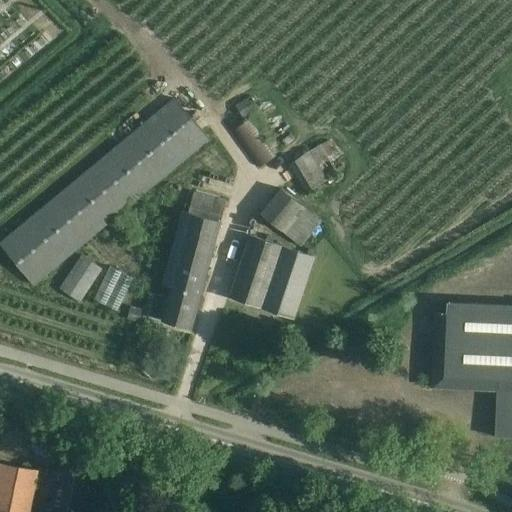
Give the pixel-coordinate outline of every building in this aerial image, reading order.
[(235,104),(243,120),(260,109),(251,95),(235,104)] [(176,99),(15,232),(0,244),(33,284),(208,138),(176,99)] [(234,131),(260,167),(276,155),(252,120),(234,131)] [(307,194),(346,166),(329,140),(289,164),(307,194)] [(323,221),(281,187),(260,213),(302,248),(323,221)] [(167,299),(154,295),(149,315),(162,318),(162,320),(192,328),(227,200),(194,191),(190,205),(184,203),(162,284),(170,287),(167,299)] [(250,235),(236,277),(230,296),(294,318),(315,257),(250,235)] [(82,255),(71,272),(60,289),(79,302),(102,269),(82,255)] [(110,266),(103,282),(94,300),(118,311),(134,278),(110,266)] [(495,437),(511,437),(511,305),(447,302),(447,313),(436,313),(432,388),(503,391),(502,403),(497,403),(495,437)] [(141,322),(145,309),(131,305),(127,318),(141,322)] [(45,504),(43,511),(88,511),(93,485),(84,484),(89,458),(62,453),(55,492),(51,491),(49,505),(45,504)] [(0,463),(0,511),(26,511),(35,470),(0,463)]
